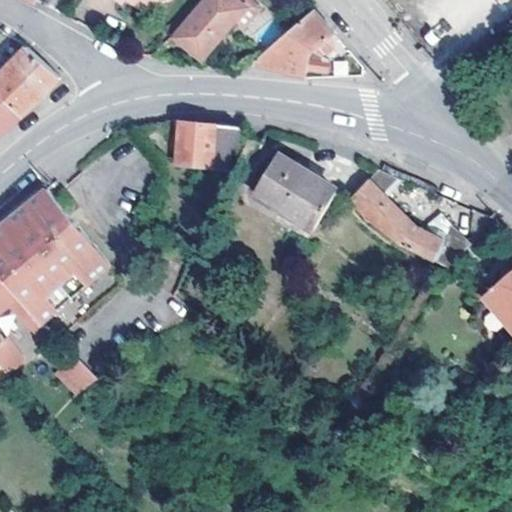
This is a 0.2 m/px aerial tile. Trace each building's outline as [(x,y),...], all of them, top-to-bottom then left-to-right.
[(143,0),(141,2),(154,11),(160,0),(143,0)] [(239,0),(206,0),(176,36),(204,58),(247,6),(239,0)] [(254,62),(306,78),(308,68),(330,72),(332,57),(325,55),(334,48),(327,41),(336,34),(316,10),(254,62)] [(0,75),(0,92),(24,114),(44,95),(62,78),(30,45),(0,75)] [(0,133),(3,131),(24,114),(0,92),(0,133)] [(218,151),(232,153),(237,153),(240,127),(182,121),(178,163),(216,167),(218,151)] [(218,151),(216,167),(231,168),(232,153),(218,151)] [(286,207),(318,226),(337,190),(313,176),(315,173),(310,169),(280,152),(258,192),(286,207)] [(447,265),(471,241),(452,225),(444,237),(414,217),(368,176),(351,193),(372,210),(371,212),(442,261),(447,265)] [(0,276),(30,315),(38,324),(111,265),(49,189),(8,221),(0,227),(0,276)] [(315,231),(318,226),(286,207),(282,212),(315,231)] [(495,220),(471,241),(480,253),(505,231),(495,220)] [(511,274),(486,298),(511,327),(511,274)] [(24,320),(30,315),(0,276),(0,339),(3,337),(0,332),(0,307),(8,302),(24,320)] [(0,339),(0,361),(6,369),(19,357),(3,337),(0,339)] [(53,372),(76,396),(96,378),(73,353),(53,372)] [(347,443),(359,448),(364,433),(349,429),(344,441),(347,443)] [(445,481),(455,465),(435,457),(427,474),(433,477),(442,480),(445,481)] [(442,480),(433,477),(430,486),(439,489),(442,480)]
